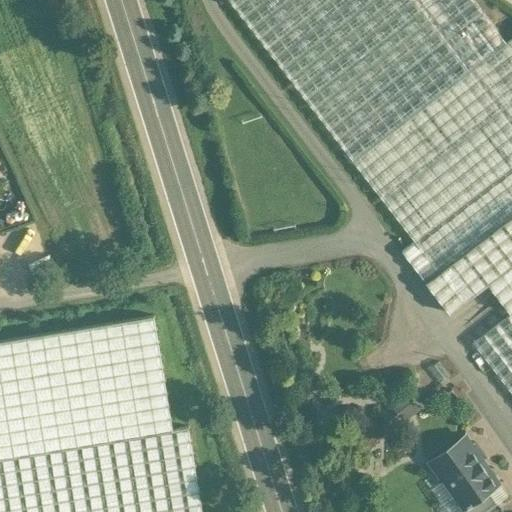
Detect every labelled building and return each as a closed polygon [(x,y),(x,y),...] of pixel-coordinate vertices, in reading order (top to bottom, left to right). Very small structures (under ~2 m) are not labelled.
[(455,32),(482,11),(472,0),(232,0),(230,2),(352,159),(479,62),(455,32)] [(511,36),(505,42),(482,11),(455,32),(479,62),(352,159),(415,241),(402,251),(450,313),(488,284),(510,313),(473,342),(511,392),(511,36)] [(441,383),(453,375),(438,355),(427,363),(441,383)] [(419,407),(408,392),(383,409),(394,424),(419,407)] [(495,483),(462,437),(428,461),(441,478),(446,475),(464,502),(466,504),(487,489),(495,483)] [(487,489),(466,504),(464,502),(460,505),(464,511),(479,511),(495,501),(487,489)]
